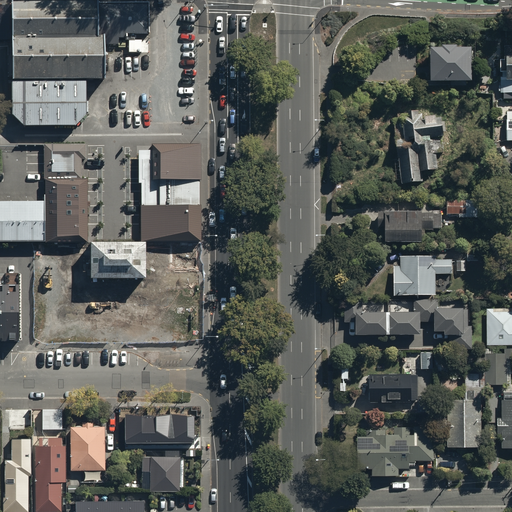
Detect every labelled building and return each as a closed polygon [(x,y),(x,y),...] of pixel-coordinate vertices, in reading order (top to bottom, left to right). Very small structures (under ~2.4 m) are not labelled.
[(11,34),(12,112),(22,125),(74,124),(84,111),(84,77),(104,77),(104,43),(117,43),(117,36),(124,36),(124,33),(148,33),(148,0),(96,1),(10,2),(11,34)] [(429,42),(430,76),(469,75),(468,42),(455,42),(455,39),(440,39),(440,42),(429,42)] [(511,51),(506,52),(506,64),(502,64),(502,101),(511,101),(511,51)] [(404,113),(393,114),(396,154),(399,154),(401,180),(423,179),(422,167),(437,166),(436,149),(444,149),(443,129),(446,129),(445,118),(442,118),(442,113),(425,114),(424,110),(419,111),(418,108),(404,109),(404,113)] [(45,145),(45,178),(81,178),(81,158),(86,158),(86,144),(45,145)] [(198,146),(153,146),(153,155),(140,155),(140,186),(143,186),(143,239),(198,239),(198,146)] [(491,151),(476,151),(476,169),(472,169),(472,183),(490,183),(491,151)] [(384,154),(346,170),(349,179),(387,164),(384,154)] [(46,182),(47,242),(88,241),(87,182),(46,182)] [(447,197),(447,212),(490,212),(490,198),(447,197)] [(0,201),(0,241),(44,241),(43,201),(0,201)] [(438,207),(379,207),(379,222),(384,222),(384,238),(423,238),(423,225),(438,225),(438,207)] [(144,241),(89,241),(89,276),(144,276),(144,241)] [(198,242),(171,242),(171,258),(184,258),(183,270),(198,270),(198,242)] [(467,251),(467,261),(479,261),(479,251),(467,251)] [(394,263),(394,293),(434,293),(434,270),(452,270),(452,259),(434,259),(434,254),(400,254),(400,263),(394,263)] [(0,341),(20,342),(20,289),(0,289),(0,341)] [(363,296),(343,296),(343,321),(354,321),(354,332),(420,332),(420,320),(434,320),(434,328),(443,328),(444,332),(448,332),(448,346),(472,346),(472,324),(467,323),(467,307),(462,307),(462,305),(438,305),(438,297),(413,297),(413,308),(363,308),(363,296)] [(485,344),(511,343),(511,307),(485,308),(485,344)] [(422,368),(432,368),(432,351),(422,351),(422,368)] [(506,352),(485,352),(485,366),(477,366),(478,384),(506,384),(506,352)] [(410,371),(369,370),(369,400),(410,400),(410,371)] [(445,445),(479,445),(479,388),(464,388),(464,397),(445,397),(445,445)] [(419,416),(432,416),(432,398),(419,398),(419,416)] [(511,399),(500,399),(501,416),(496,416),(496,432),(501,432),(501,445),(511,445),(511,399)] [(10,410),(10,428),(30,428),(30,409),(10,410)] [(42,410),(42,428),(61,428),(61,410),(42,410)] [(126,416),(126,443),(194,443),(193,416),(126,416)] [(105,426),(73,427),(73,469),(105,469),(105,426)] [(397,462),(433,462),(433,427),(359,426),(359,462),(374,462),(374,473),(397,473),(397,462)] [(39,446),(36,446),(35,511),(61,511),(61,481),(65,481),(65,445),(62,445),(62,437),(39,437),(39,446)] [(29,439),(10,439),(10,460),(4,460),(4,511),(28,511),(28,475),(30,475),(29,439)] [(180,458),(141,457),(140,490),(179,491),(180,458)] [(435,460),(435,469),(452,469),(452,460),(435,460)] [(143,511),(143,499),(75,500),(75,511),(143,511)]
